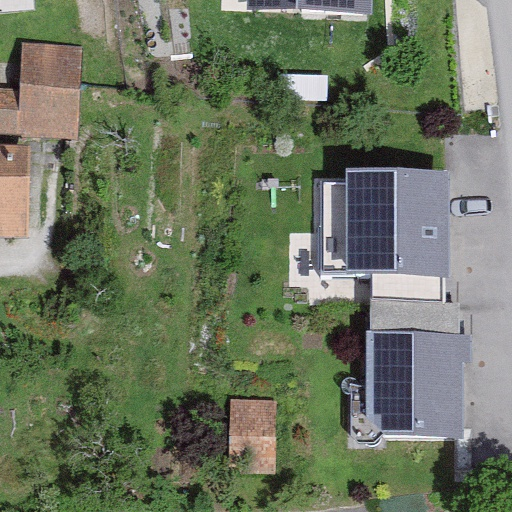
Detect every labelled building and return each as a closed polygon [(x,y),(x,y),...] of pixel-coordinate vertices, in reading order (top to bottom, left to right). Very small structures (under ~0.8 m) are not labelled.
[(373,29),(374,0),(301,0),(301,25),(373,29)] [(73,50),(14,48),(12,92),(0,91),(0,139),(70,142),(73,50)] [(0,156),(0,250),(23,251),(25,157),(0,156)] [(446,186),(350,186),(351,283),(447,283),(446,186)] [(469,364),(469,342),(371,343),(371,438),(461,437),(460,364),(469,364)] [(233,399),(231,476),(275,477),(278,401),(233,399)]
